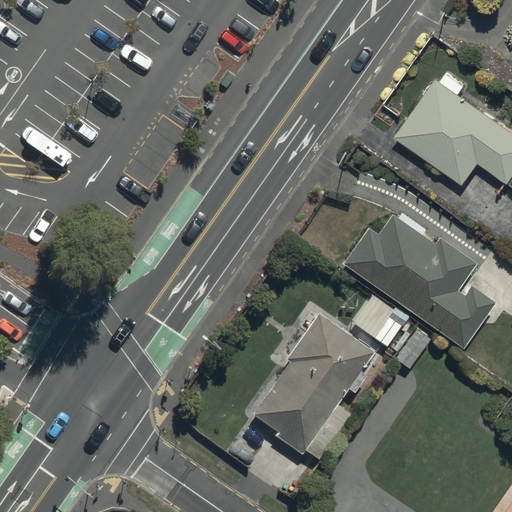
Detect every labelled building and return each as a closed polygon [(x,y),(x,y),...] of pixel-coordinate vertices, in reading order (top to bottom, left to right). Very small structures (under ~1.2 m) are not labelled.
[(439,75),(399,131),(465,176),(477,159),(506,178),(511,169),(511,125),(504,120),(439,75)] [(461,290),(455,285),(473,259),(392,203),(374,230),(364,223),(340,259),(462,343),(487,308),(494,297),(469,279),(461,290)] [(349,317),(386,342),(405,315),(368,290),(349,317)] [(243,411),(301,451),(305,446),(319,456),(351,410),(336,400),(373,346),(315,306),(243,411)] [(393,354),(407,363),(429,332),(415,322),(393,354)] [(511,511),(511,498),(502,511),(511,511)]
